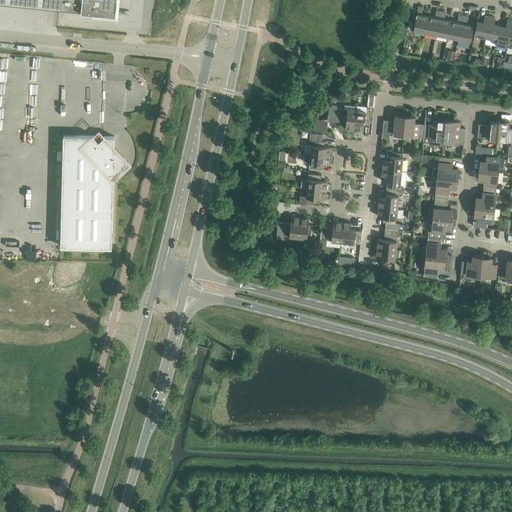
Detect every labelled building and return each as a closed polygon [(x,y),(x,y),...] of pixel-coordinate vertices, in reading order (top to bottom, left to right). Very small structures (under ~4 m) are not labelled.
[(0,0),(0,2),(15,4),(115,14),(116,5),(115,5),(115,0),(0,0)] [(425,31),(428,16),(416,13),(413,29),(425,31)] [(486,37),(490,16),(485,15),(483,22),(477,21),(474,35),(486,37)] [(436,34),(439,18),(428,16),(425,31),(436,34)] [(497,39),(500,25),(494,24),(495,17),(490,16),(486,37),(497,39)] [(447,36),(451,20),(439,18),(436,34),(447,36)] [(458,38),(462,23),(451,20),(447,36),(458,38)] [(507,47),(511,21),(511,20),(507,20),(505,27),(500,25),(497,39),(496,44),(507,47)] [(473,25),(462,23),(458,38),(470,41),(473,25)] [(448,50),(446,59),(453,60),(455,51),(448,50)] [(369,90),(367,106),(374,106),(375,93),(375,91),(369,90)] [(354,129),(356,110),(336,108),(337,105),(332,104),(329,107),(328,120),(346,122),(345,128),(354,129)] [(370,116),(373,116),(374,106),(367,106),(367,111),(356,110),(354,129),(363,130),(364,124),(369,124),(370,116)] [(403,134),(405,115),(396,114),(396,120),(384,119),(382,137),(389,138),(389,133),(399,134),(403,134)] [(414,116),(405,115),(403,134),(417,136),(417,140),(423,141),(425,123),(413,122),(414,116)] [(443,138),(445,119),(436,118),(436,124),(425,123),(423,141),(423,142),(428,142),(428,144),(442,145),(443,138)] [(460,121),(445,119),(443,138),(457,140),(457,143),(463,144),(465,128),(459,127),(460,121)] [(497,139),(499,120),(490,119),(490,125),(479,124),(477,137),(493,139),(497,139)] [(508,121),(499,120),(497,139),(511,140),(510,145),(511,145),(511,127),(507,127),(508,121)] [(63,135),(61,246),(112,247),(113,176),(129,162),(114,146),(114,136),(104,136),(99,130),(94,135),(63,135)] [(322,133),(312,132),(310,132),(309,140),(312,140),(311,146),(305,145),(304,153),(329,155),(330,146),(324,146),(325,140),(322,140),(322,133)] [(403,156),(400,156),(400,152),(390,151),(389,160),(383,159),(382,168),(401,170),(403,156)] [(328,164),(329,155),(304,153),(304,160),(309,161),(309,168),(322,169),(322,164),(328,164)] [(413,153),(413,158),(416,162),(421,162),(421,154),(413,153)] [(452,157),(442,156),(439,156),(438,167),(435,167),(435,169),(433,169),(432,175),(437,176),(456,178),(457,169),(451,168),(452,157)] [(505,158),(500,157),(496,157),(487,156),(486,161),(480,160),(479,169),(498,171),(503,172),(505,158)] [(407,171),(401,170),(382,168),(381,177),(387,178),(386,187),(402,189),(402,186),(405,186),(407,171)] [(496,188),(498,171),(479,169),(478,178),(484,179),(483,186),(496,188)] [(308,173),(307,180),(302,179),(301,187),(307,187),(326,189),(327,180),(321,180),(321,174),(308,173)] [(455,187),(456,178),(437,176),(435,196),(448,197),(449,186),(455,187)] [(494,208),(496,193),(496,188),(483,186),(482,197),(476,197),(475,206),(494,208)] [(325,198),(326,189),(307,187),(306,196),(300,195),(299,203),(306,204),(306,201),(318,203),(319,197),(325,198)] [(397,209),(399,195),(401,195),(402,189),(386,187),(385,198),(379,198),(378,207),(397,209)] [(447,208),(448,197),(435,196),(433,216),(452,218),(453,209),(447,208)] [(493,222),(494,208),(475,206),(474,215),(480,215),(480,220),(474,219),(473,226),(487,227),(487,221),(493,222)] [(396,223),(397,209),(378,207),(377,216),(383,216),(383,222),(386,222),(385,228),(398,229),(399,223),(396,223)] [(451,227),(452,218),(433,216),(431,236),(441,237),(444,238),(445,226),(451,227)] [(298,237),(300,218),(291,217),(290,223),(278,221),(277,231),(276,238),(284,239),(284,235),(298,237)] [(309,218),(300,218),(298,237),(312,238),(314,225),(308,225),(309,218)] [(340,241),(343,222),(333,221),(333,227),(321,226),(319,245),(326,245),(327,240),(340,241)] [(351,223),(343,222),(340,241),(350,242),(360,243),(362,230),(351,229),(351,223)] [(396,249),(398,235),(402,235),(402,230),(399,229),(398,229),(385,228),(384,239),(378,238),(377,247),(396,249)] [(441,237),(431,236),(428,236),(427,247),(424,247),(422,248),(421,255),(445,258),(446,249),(440,248),(441,237)] [(394,269),(396,249),(377,247),(376,256),(382,257),(381,268),(394,269)] [(444,267),(445,258),(421,255),(420,263),(421,265),(425,265),(424,276),(427,276),(437,277),(438,266),(444,267)] [(480,275),(482,256),(474,255),(473,261),(462,260),(460,273),(463,273),(466,273),(466,278),(480,279),(480,275)] [(491,257),(482,256),(480,275),(495,277),(496,264),(491,263),(491,257)] [(511,258),(508,258),(508,265),(502,264),(501,277),(506,278),(506,282),(511,283),(511,258)]
